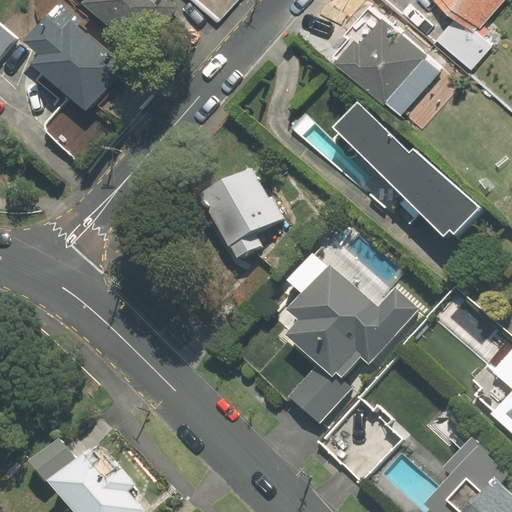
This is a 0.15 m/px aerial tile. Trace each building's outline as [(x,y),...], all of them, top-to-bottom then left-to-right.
[(143,58),(180,13),(164,0),(87,0),(95,6),(88,14),(143,58)] [(478,30),(504,0),(444,0),(461,14),(478,30)] [(438,40),(473,70),(495,44),(478,30),(461,14),(438,40)] [(359,37),(336,63),(413,129),(443,94),(430,83),(442,69),(384,18),(364,41),(359,37)] [(0,65),(20,42),(0,25),(0,65)] [(93,121),(132,73),(75,27),(66,38),(50,25),(26,55),(41,68),(36,74),(93,121)] [(164,91),(137,69),(102,113),(129,135),(164,91)] [(113,143),(67,108),(45,137),(91,173),(113,143)] [(336,137),(446,247),(453,239),(458,245),(481,215),(415,161),(365,109),(336,137)] [(257,171),(201,203),(235,263),(263,247),(257,236),(286,220),(257,171)] [(259,256),(271,268),(284,255),(273,243),(259,256)] [(305,299),(331,269),(314,254),(288,284),(305,299)] [(378,310),(331,269),(305,299),(289,317),(300,327),(287,342),(319,370),(334,383),(339,379),(345,384),(363,363),(371,371),(421,314),(395,290),(378,310)] [(511,358),(478,396),(511,426),(511,358)] [(291,401),(322,428),(349,396),(334,383),(319,370),(291,401)] [(391,429),(398,422),(381,405),(374,412),(362,399),(318,444),(344,469),(353,460),(371,477),(405,442),(391,429)] [(69,511),(142,511),(128,496),(137,488),(114,461),(104,469),(88,450),(77,460),(58,439),(30,463),(72,510),(69,511)] [(511,511),(511,497),(502,489),(480,511),(511,511)]
